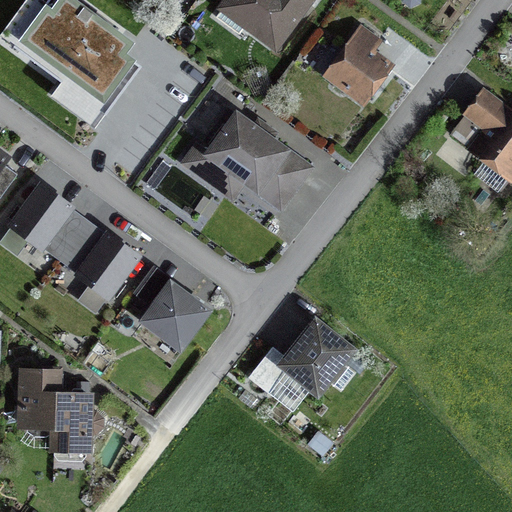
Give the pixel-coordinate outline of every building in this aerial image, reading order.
[(74,0),(47,0),(14,45),(68,86),(57,101),(95,129),(142,66),(86,24),(93,14),(74,0)] [(238,36),(245,27),(274,48),(302,10),(303,11),(311,0),(228,0),(214,19),(238,36)] [(387,68),(353,42),(339,61),(343,64),(331,80),(362,103),(387,68)] [(466,115),(488,131),(472,151),(508,179),(511,173),(511,116),(482,93),(466,115)] [(306,168),(235,118),(208,155),(198,148),(184,167),(233,201),(240,190),(274,214),(306,168)] [(40,187),(10,227),(107,298),(136,258),(106,236),(100,245),(85,264),(49,237),(63,218),(70,209),(40,187)] [(179,349),(206,312),(169,285),(142,322),(179,349)] [(353,375),(340,364),(350,351),(315,323),(302,338),(304,344),(298,351),(292,351),(285,360),(271,349),(248,379),(268,394),(286,371),(316,395),(326,381),(339,392),(353,375)] [(70,396),(55,395),(56,373),(43,373),(22,372),(20,427),(52,428),(52,450),(86,452),(86,434),(94,434),(100,428),(100,420),(94,414),(87,413),(88,396),(70,396)] [(310,447),(322,457),(331,445),(319,436),(310,447)]
